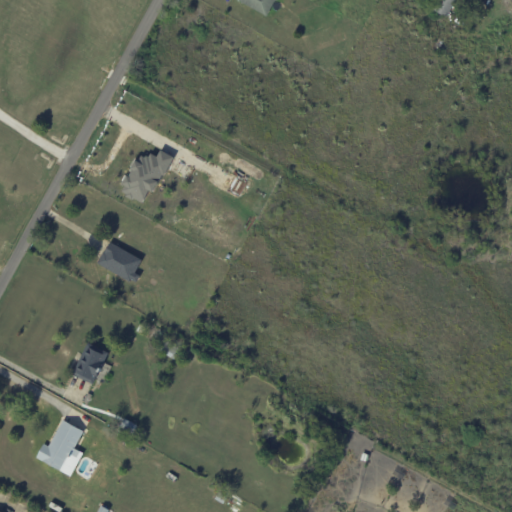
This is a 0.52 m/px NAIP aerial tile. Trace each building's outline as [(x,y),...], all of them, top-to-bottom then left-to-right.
[(236,0),(277,0),(275,1),(267,17),(236,0)] [(456,0),(447,18),(434,10),(439,0),(456,0)] [(174,155),(161,150),(158,156),(151,152),(149,158),(139,153),(121,192),(144,203),(150,190),(157,193),(174,155)] [(142,262),(135,274),(140,277),(136,284),(131,281),(129,283),(97,264),(104,251),(105,252),(110,243),(142,262)] [(138,325),(151,332),(147,339),(135,331),(138,325)] [(161,339),(179,350),(173,360),(155,350),(161,339)] [(108,353),(92,386),(71,375),(87,343),(108,353)] [(90,394),(92,395),(88,404),(84,402),(88,393),(90,394)] [(124,420),(137,427),(132,435),(119,428),(124,420)] [(83,433),(74,450),(79,453),(74,462),(68,459),(61,473),(36,459),(43,445),(48,448),(63,421),(83,433)] [(363,454),(369,456),(368,457),(367,457),(365,463),(360,461),(363,454)] [(48,498),(61,506),(57,511),(52,511),(43,507),(48,498)]
